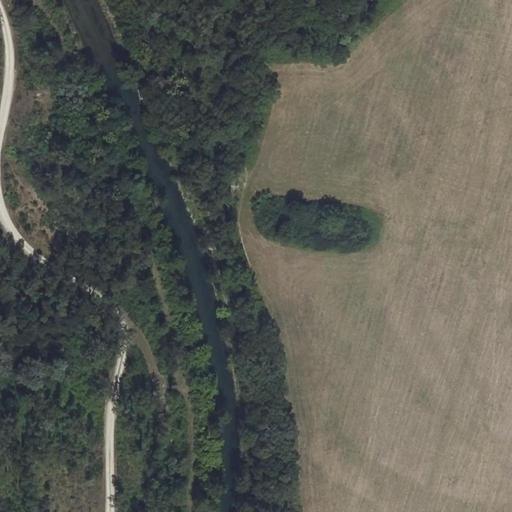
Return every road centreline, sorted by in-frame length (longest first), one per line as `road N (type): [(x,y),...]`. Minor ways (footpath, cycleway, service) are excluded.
road 1 (track): [(0,199),(38,261),(118,312),(125,351),(109,409),(109,511)]
road 2 (track): [(0,18),(8,80),(0,140)]
